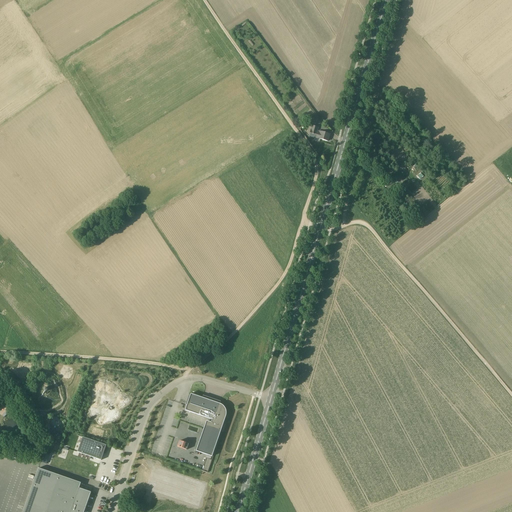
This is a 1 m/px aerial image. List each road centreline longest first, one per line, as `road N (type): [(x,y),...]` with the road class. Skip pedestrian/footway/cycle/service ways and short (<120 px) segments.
road 1 (primary): [(271,397),(389,0)]
road 2 (track): [(511,395),(367,223),(309,225)]
road 3 (track): [(302,222),(317,178),(311,147),(204,0)]
road 4 (unclassified): [(111,511),(147,409),(170,386),(202,377),(271,397)]
road 5 (track): [(0,353),(187,369)]
